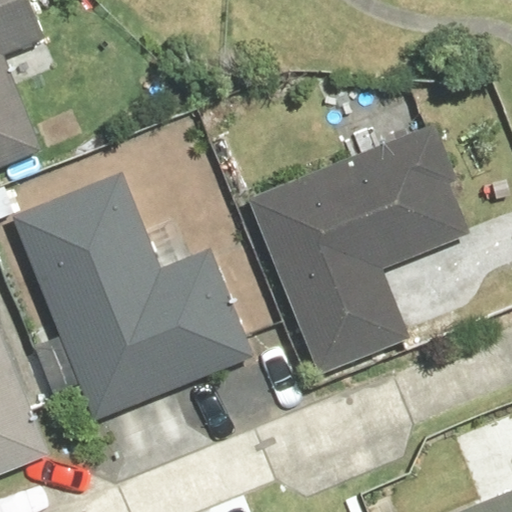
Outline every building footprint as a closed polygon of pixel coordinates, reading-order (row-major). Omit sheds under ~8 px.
[(0,0),(0,165),(45,148),(8,55),(51,38),(35,0),(0,0)] [(434,127),(250,194),(316,373),(413,338),(387,269),(475,236),(434,127)] [(125,170),(15,213),(95,418),(259,355),(216,245),(163,265),(125,170)] [(0,468),(50,448),(0,323),(0,468)] [(511,511),(511,489),(452,511),(511,511)]
